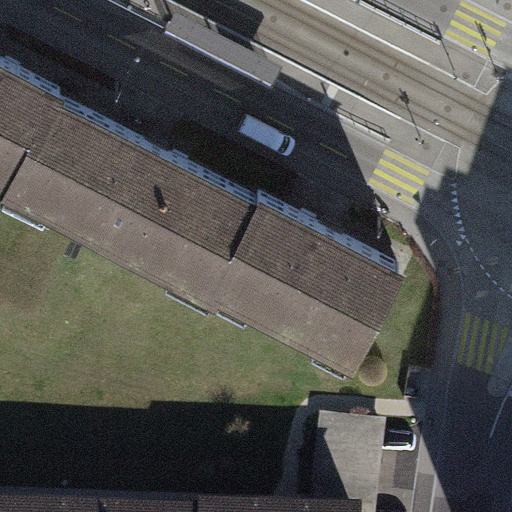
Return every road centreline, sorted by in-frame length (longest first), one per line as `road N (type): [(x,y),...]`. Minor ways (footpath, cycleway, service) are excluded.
road 1 (secondary): [(58,0),(455,205),(503,215)]
road 2 (tertiary): [(508,229),(468,395),(472,497)]
